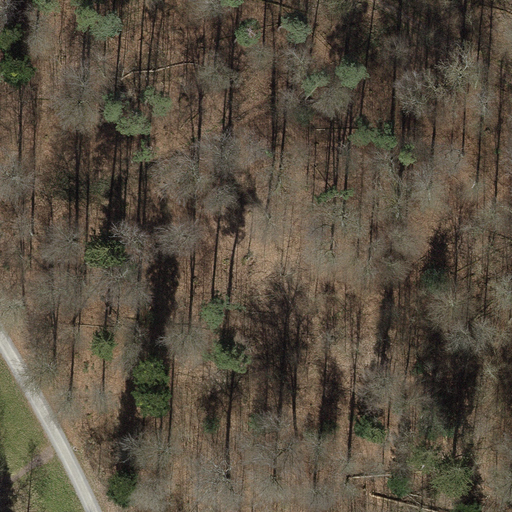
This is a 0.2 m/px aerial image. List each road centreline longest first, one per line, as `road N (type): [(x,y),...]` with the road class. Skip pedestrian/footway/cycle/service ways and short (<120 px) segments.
road 1 (track): [(0,334),(94,511)]
road 2 (track): [(384,0),(511,79)]
